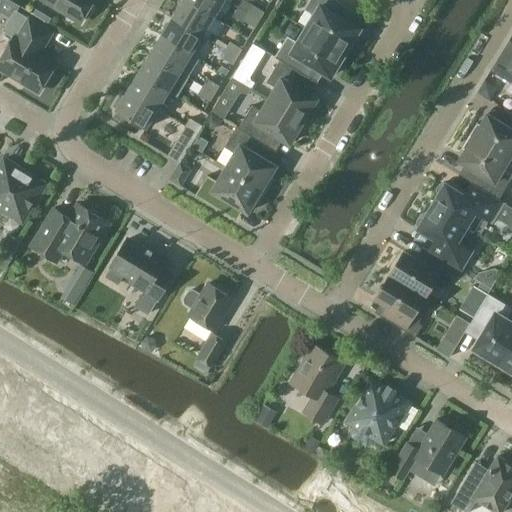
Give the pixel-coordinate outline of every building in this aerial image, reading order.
[(43,0),(43,1),(81,24),(96,0),(43,0)] [(204,37),(215,19),(185,0),(174,19),(204,37)] [(215,19),(226,0),(225,0),(185,0),(215,19)] [(307,30),(346,54),(361,30),(350,23),(356,13),(334,0),(311,0),(305,10),(315,17),(307,30)] [(246,12),(258,19),(262,12),(250,4),(246,12)] [(253,26),(258,19),(246,12),(241,19),(253,26)] [(193,56),(204,37),(174,19),(163,37),(193,56)] [(41,54),(52,35),(30,21),(18,40),(16,39),(0,65),(0,69),(39,93),(57,64),(41,54)] [(332,78),(346,54),(307,30),(299,44),(289,38),(276,59),(281,62),(316,83),(322,72),(332,78)] [(181,74),(193,56),(163,37),(151,56),(181,74)] [(223,49),(236,57),(240,49),(227,41),(223,49)] [(511,50),(507,47),(492,73),(511,85),(511,50)] [(231,64),(236,57),(223,49),(218,56),(231,64)] [(170,93),(181,74),(151,56),(140,74),(170,93)] [(248,65),(251,82),(263,79),(260,62),(248,65)] [(309,95),(316,83),(281,62),(268,84),(277,89),(270,101),(305,123),(318,101),(309,95)] [(159,111),(170,93),(140,74),(129,93),(159,111)] [(201,86),(214,94),(219,86),(206,79),(201,86)] [(237,81),(223,105),(237,113),(251,90),(237,81)] [(210,101),(214,94),(201,86),(197,93),(210,101)] [(147,130),(159,111),(129,93),(125,99),(122,96),(114,108),(118,110),(117,112),(118,113),(115,119),(129,128),(133,121),(147,130)] [(291,145),(305,123),(270,101),(262,113),(253,108),(240,130),(274,151),(282,139),(291,145)] [(216,104),(212,111),(224,119),(229,112),(216,104)] [(470,137),(509,161),(511,157),(511,116),(499,108),(493,119),(488,116),(482,127),(478,125),(470,137)] [(187,128),(199,136),(204,128),(192,120),(187,128)] [(182,163),(199,136),(187,128),(169,157),(179,163),(181,165),(182,163)] [(274,151),(240,130),(238,129),(226,149),(236,155),(228,169),(263,191),(277,168),(268,162),(274,151)] [(501,175),(509,161),(470,137),(462,150),(466,152),(460,163),(464,165),(457,176),(473,186),(506,206),(507,205),(499,201),(511,182),(501,175)] [(0,209),(23,223),(46,186),(5,161),(0,169),(0,209)] [(179,163),(169,179),(171,180),(182,187),(192,169),(182,163),(181,165),(179,163)] [(249,214),(263,191),(228,169),(219,184),(209,177),(197,197),(234,220),(241,209),(249,214)] [(506,206),(473,186),(471,185),(471,186),(476,189),(469,200),(446,185),(443,185),(440,187),(438,189),(438,191),(438,194),(439,197),(432,208),(472,232),(474,229),(478,231),(485,219),(489,222),(497,220),(506,206)] [(506,206),(497,220),(507,226),(511,217),(511,208),(507,205),(506,206)] [(110,224),(80,206),(71,221),(55,210),(32,248),(58,264),(65,253),(85,265),(110,224)] [(466,242),(472,232),(432,208),(426,219),(423,219),(420,220),(418,222),(417,225),(417,228),(441,244),(434,254),(429,251),(428,252),(458,270),(464,273),(471,260),(471,245),(466,242)] [(0,247),(0,265),(6,269),(22,242),(9,235),(8,234),(0,247)] [(153,255),(130,241),(107,278),(119,284),(125,275),(134,281),(132,284),(146,292),(136,308),(149,316),(174,276),(162,269),(167,259),(155,252),(153,255)] [(458,270),(428,252),(422,248),(415,260),(404,253),(390,276),(427,299),(436,284),(446,290),(458,270)] [(413,321),(427,299),(390,276),(376,299),(389,307),(383,318),(417,339),(423,327),(413,321)] [(481,282),(477,288),(488,294),(491,289),(481,282)] [(216,332),(235,301),(209,285),(190,316),(216,332)] [(499,364),(511,343),(511,323),(507,321),(511,313),(511,309),(490,296),(467,333),(481,341),(475,350),(478,352),(477,355),(490,362),(491,360),(499,364)] [(212,367),(227,342),(213,333),(197,358),(212,367)] [(445,336),(438,348),(449,355),(456,343),(445,336)] [(511,343),(499,364),(508,370),(506,372),(511,375),(511,343)] [(324,425),(339,400),(328,394),(346,365),(315,346),(292,384),(315,398),(305,414),(324,425)] [(405,429),(417,409),(373,382),(348,423),(385,446),(398,424),(405,429)] [(269,427),(276,411),(261,405),(254,421),(269,427)] [(467,439),(439,422),(431,435),(419,428),(392,473),(388,471),(380,485),(390,491),(398,477),(404,481),(417,459),(444,476),(467,439)] [(504,511),(511,499),(511,466),(499,459),(491,472),(478,463),(452,505),(464,511),(471,511),(478,502),(495,511),(504,511)]
